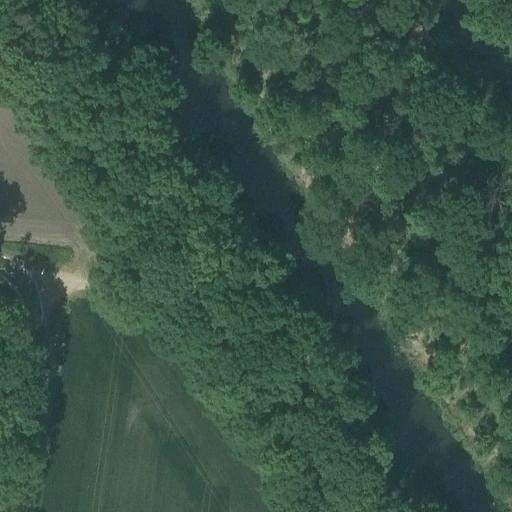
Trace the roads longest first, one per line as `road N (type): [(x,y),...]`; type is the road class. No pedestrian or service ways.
road 1 (unclassified): [(12,511),(39,280),(0,270)]
road 2 (track): [(230,242),(158,280),(39,280)]
